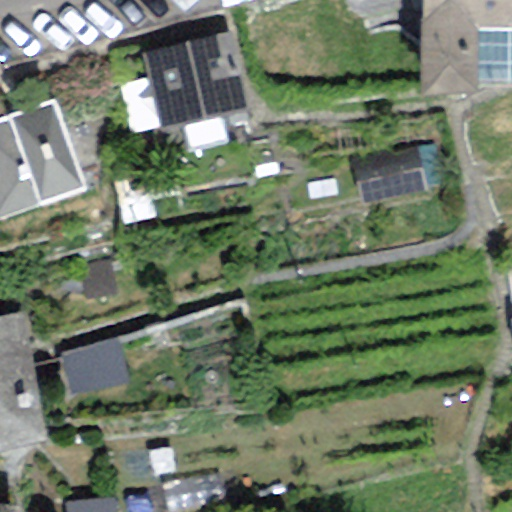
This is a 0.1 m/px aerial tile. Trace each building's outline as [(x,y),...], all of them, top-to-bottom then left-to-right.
[(511,0),(420,0),(418,94),(473,95),(474,29),(511,29),(511,0)] [(246,112),(229,33),(143,52),(160,131),(246,112)] [(83,190),(52,100),(8,115),(39,205),(83,190)] [(0,218),(39,205),(8,115),(0,117),(0,218)] [(350,161),(359,205),(426,191),(417,147),(350,161)] [(108,256),(72,266),(82,304),(119,293),(108,256)] [(23,313),(0,317),(0,453),(48,444),(23,313)] [(115,337),(59,353),(71,397),(127,381),(115,337)] [(117,511),(115,497),(64,503),(65,511),(117,511)] [(18,511),(19,504),(0,503),(0,511),(18,511)]
